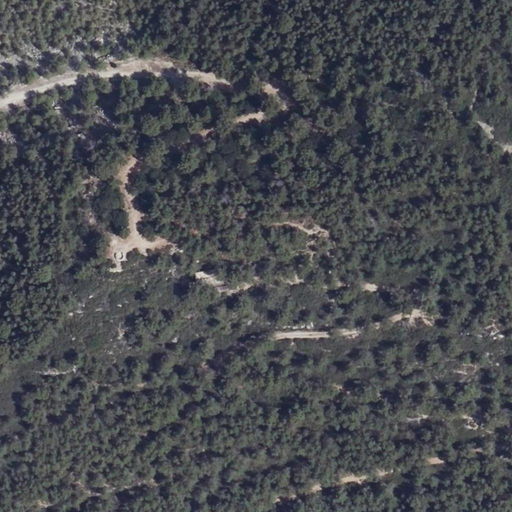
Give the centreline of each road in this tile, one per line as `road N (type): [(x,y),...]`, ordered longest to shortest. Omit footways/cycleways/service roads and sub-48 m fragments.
road 1 (track): [(244,275),(442,299),(372,327),(218,355),(220,364),(251,377),(511,423)]
road 2 (track): [(0,108),(152,68),(265,90),(276,100),(268,115),(131,176),(141,246),(125,262)]
road 3 (track): [(511,442),(231,511)]
